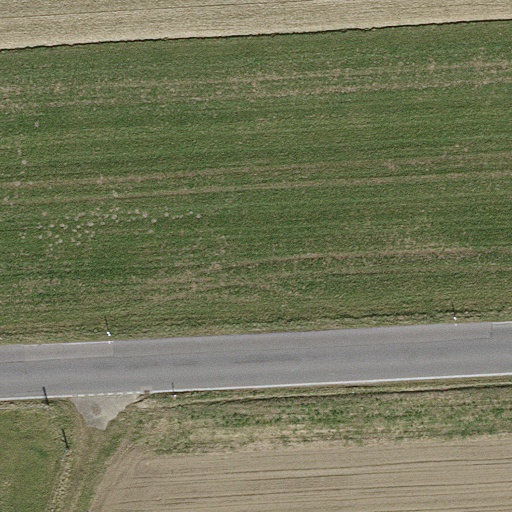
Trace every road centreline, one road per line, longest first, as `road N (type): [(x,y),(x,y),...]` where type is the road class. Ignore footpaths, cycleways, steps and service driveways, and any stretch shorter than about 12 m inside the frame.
road 1 (tertiary): [(0,378),(511,354)]
road 2 (track): [(131,371),(76,511)]
